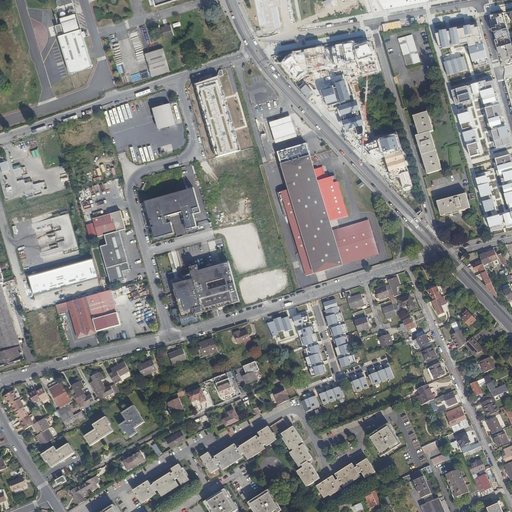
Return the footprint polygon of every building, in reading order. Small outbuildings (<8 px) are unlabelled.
[(505,12),(489,15),(494,32),(497,32),(510,29),(511,28),(511,23),(509,16),(507,17),(505,12)] [(75,15),(60,20),(65,34),(80,30),(75,15)] [(170,23),(161,26),(164,37),(173,35),(170,23)] [(58,36),(63,34),(61,25),(55,27),(58,36)] [(469,45),(483,41),(478,25),(465,28),(469,45)] [(469,45),(465,28),(456,29),(460,46),(469,45)] [(460,46),(456,29),(449,31),(453,48),(460,46)] [(511,35),(510,29),(497,32),(500,43),(498,44),(499,47),(511,43),(511,35)] [(81,30),(59,37),(70,74),(92,68),(81,30)] [(453,48),(449,31),(441,33),(445,50),(453,48)] [(206,32),(204,33),(207,45),(215,42),(213,36),(208,37),(206,32)] [(228,35),(219,38),(221,46),(230,44),(228,35)] [(411,35),(398,39),(407,66),(420,63),(411,35)] [(354,46),(353,41),(331,45),(335,65),(356,60),(356,62),(362,76),(381,70),(372,45),(370,45),(369,45),(368,42),(354,46)] [(474,62),(487,58),(483,41),(469,45),(474,62)] [(511,43),(499,47),(502,61),(511,57),(511,43)] [(298,50),(293,51),(277,64),(296,83),(309,70),(312,69),(327,66),(323,46),(298,50)] [(164,47),(146,53),(154,78),(171,72),(164,47)] [(477,73),(491,70),(487,58),(474,62),(477,73)] [(468,62),(463,64),(466,76),(472,75),(468,62)] [(463,64),(456,65),(460,78),(466,76),(463,64)] [(456,65),(449,67),(452,80),(460,78),(456,65)] [(334,83),(335,85),(320,89),(326,109),(336,105),(337,107),(344,131),(364,125),(356,100),(351,102),(350,99),(344,80),(334,83)] [(496,91),(493,81),(476,85),(479,96),(496,91)] [(470,86),(462,89),(468,111),(476,108),(470,86)] [(462,89),(452,91),(458,113),(468,111),(462,89)] [(500,104),(496,91),(479,96),(483,108),(500,104)] [(142,101),(105,111),(109,125),(146,115),(142,101)] [(170,104),(153,109),(158,129),(176,124),(170,104)] [(504,118),(500,104),(483,108),(487,123),(504,118)] [(428,112),(413,116),(418,135),(416,136),(427,174),(441,170),(429,132),(433,130),(428,112)] [(282,141),(285,150),(291,149),(288,139),(299,136),(293,116),(271,122),(277,143),(282,141)] [(507,132),(504,118),(487,123),(491,136),(507,132)] [(475,119),(462,122),(467,140),(480,136),(475,119)] [(510,143),(507,132),(491,136),(494,147),(510,143)] [(397,134),(379,139),(376,142),(363,145),(376,160),(384,157),(391,178),(399,176),(402,189),(413,186),(408,170),(405,161),(397,134)] [(484,154),(480,136),(467,140),(471,157),(484,154)] [(132,150),(135,162),(139,161),(140,164),(159,159),(156,144),(132,150)] [(283,164),(311,156),(308,144),(291,149),(285,150),(280,152),(282,159),(283,164)] [(29,153),(31,159),(37,157),(35,151),(29,153)] [(511,166),(511,158),(511,154),(510,151),(490,157),(494,172),(511,166)] [(239,154),(215,160),(218,169),(241,162),(239,154)] [(343,264),(333,230),(330,221),(315,170),(311,156),(283,164),(290,189),(282,191),(306,275),(343,264)] [(10,159),(2,161),(4,169),(0,170),(7,199),(46,189),(44,182),(36,184),(35,180),(28,182),(27,178),(19,180),(18,177),(27,174),(25,166),(16,168),(16,166),(12,166),(10,159)] [(315,170),(330,221),(338,218),(337,216),(340,215),(341,217),(348,215),(338,180),(337,181),(335,175),(334,175),(326,177),(326,176),(324,170),(324,169),(325,167),(325,166),(323,165),(321,166),(320,167),(320,168),(315,170)] [(511,179),(511,166),(494,172),(498,184),(503,182),(511,179)] [(488,172),(477,174),(480,186),(491,183),(488,172)] [(511,179),(503,182),(511,209),(511,208),(511,179)] [(494,195),(491,183),(480,186),(483,197),(493,195),(494,195)] [(153,227),(156,238),(174,233),(171,222),(171,223),(168,223),(166,216),(169,216),(181,212),(183,212),(185,219),(188,229),(199,226),(196,213),(203,211),(196,187),(190,189),(145,201),(152,225),(154,224),(155,227),(153,227)] [(465,193),(442,200),(446,215),(469,208),(465,193)] [(498,212),(494,195),(493,195),(483,197),(488,214),(498,212)] [(440,216),(446,215),(442,200),(436,202),(440,216)] [(120,211),(93,218),(98,237),(105,235),(119,231),(125,229),(120,211)] [(511,227),(511,212),(501,215),(502,218),(505,230),(511,227)] [(505,230),(502,218),(489,221),(492,232),(505,230)] [(344,227),(333,230),(343,264),(379,253),(369,219),(348,226),(348,228),(345,229),(344,227)] [(130,269),(119,231),(105,235),(107,244),(101,246),(111,282),(125,278),(123,271),(130,269)] [(491,262),(498,259),(495,251),(487,254),(491,262)] [(484,265),(491,262),(487,254),(487,253),(479,256),(481,259),(484,265)] [(478,267),(481,273),(482,272),(486,270),(484,265),(481,259),(474,262),(475,264),(473,265),(472,265),(474,269),(478,267)] [(203,312),(240,302),(229,261),(199,269),(198,265),(190,267),(192,272),(178,276),(176,269),(173,270),(174,277),(168,278),(180,318),(203,312)] [(482,272),(487,284),(492,282),(487,271),(486,270),(482,272)] [(389,280),(395,296),(398,295),(396,288),(401,286),(397,278),(389,280)] [(0,281),(0,365),(4,365),(15,361),(24,358),(21,347),(0,281)] [(496,297),(499,296),(492,282),(487,284),(485,285),(496,297)] [(389,296),(393,295),(390,285),(376,289),(379,300),(389,296)] [(432,301),(441,298),(437,287),(431,290),(431,289),(428,290),(431,298),(433,297),(433,298),(431,298),(432,301)] [(111,289),(106,290),(103,291),(87,296),(97,332),(121,325),(111,289)] [(361,295),(348,299),(350,306),(351,309),(364,305),(364,303),(362,298),(361,295)] [(410,295),(400,299),(402,307),(407,305),(409,310),(415,308),(410,295)] [(97,333),(97,332),(87,296),(67,302),(70,310),(78,339),(97,333)] [(338,297),(323,302),(330,325),(345,321),(338,297)] [(441,298),(432,301),(438,315),(444,313),(441,306),(446,304),(446,303),(447,304),(445,299),(444,299),(443,297),(441,298)] [(67,302),(56,305),(58,313),(70,310),(67,302)] [(396,315),(393,305),(383,309),(386,319),(396,315)] [(465,314),(462,316),(468,325),(476,319),(469,310),(468,311),(467,309),(464,312),(465,314)] [(266,321),(271,337),(296,329),(296,327),(308,323),(305,312),(291,316),(290,313),(266,321)] [(367,317),(355,321),(358,331),(370,327),(369,323),(367,317)] [(406,325),(405,325),(405,328),(407,327),(408,330),(411,329),(415,327),(411,318),(404,321),(406,325)] [(339,357),(342,368),(357,364),(349,334),(349,333),(347,323),(330,328),(333,337),(334,337),(339,357)] [(403,323),(400,324),(401,326),(398,328),(399,331),(402,331),(403,333),(406,332),(403,323)] [(301,328),(304,345),(318,343),(315,326),(301,328)] [(240,331),(235,333),(239,344),(243,342),(250,339),(246,331),(241,333),(240,331)] [(463,345),(475,358),(485,354),(482,351),(479,348),(480,346),(472,337),(468,341),(465,334),(463,331),(461,332),(452,335),(458,350),(462,348),(463,345)] [(51,333),(42,336),(46,346),(55,342),(51,333)] [(383,336),(379,337),(383,347),(393,344),(389,334),(387,335),(383,336)] [(429,341),(425,334),(424,335),(417,338),(416,338),(420,346),(429,341)] [(505,342),(510,337),(508,334),(502,340),(505,342)] [(262,354),(271,352),(269,338),(259,340),(262,354)] [(207,341),(200,343),(204,356),(218,351),(215,340),(207,342),(207,341)] [(322,344),(305,348),(312,377),(329,373),(322,344)] [(432,347),(423,351),(428,361),(437,357),(432,347)] [(184,348),(170,352),(173,363),(187,358),(184,348)] [(487,359),(486,357),(479,360),(480,362),(484,373),(497,368),(492,357),(487,359)] [(153,361),(139,367),(143,377),(157,370),(153,361)] [(259,370),(255,361),(243,366),(247,376),(243,377),(247,384),(258,379),(254,372),(259,370)] [(113,372),(109,374),(115,383),(116,384),(122,381),(120,377),(129,372),(124,362),(111,369),(113,372)] [(440,364),(429,369),(433,379),(444,374),(440,364)] [(356,392),(397,379),(393,366),(352,379),(356,392)] [(116,393),(120,391),(116,384),(115,383),(107,388),(105,385),(103,386),(100,381),(102,380),(105,378),(100,371),(92,377),(94,381),(90,383),(101,400),(115,391),(116,393)] [(214,378),(216,384),(229,379),(234,391),(239,389),(232,371),(214,378)] [(490,375),(484,378),(488,386),(492,395),(493,398),(508,391),(505,385),(496,389),(493,384),(495,383),(494,380),(492,381),(490,375)] [(81,381),(79,377),(70,382),(72,386),(81,381)] [(230,394),(235,392),(234,391),(229,379),(216,384),(222,398),(227,396),(230,394)] [(77,394),(73,396),(81,409),(84,407),(96,400),(92,395),(87,398),(85,394),(83,395),(81,391),(82,390),(85,388),(81,381),(72,386),(74,389),(77,394)] [(482,392),(477,381),(471,384),(476,395),(482,392)] [(72,401),(60,382),(50,388),(61,407),(72,401)] [(319,392),(319,394),(302,400),(306,412),(347,398),(342,384),(319,392)] [(434,399),(428,385),(427,385),(422,387),(419,389),(421,394),(423,399),(425,403),(430,401),(434,399)] [(273,392),(279,405),(289,400),(284,387),(273,392)] [(42,402),(49,398),(44,388),(37,393),(41,400),(42,402)] [(207,401),(202,388),(189,393),(193,403),(200,399),(202,403),(207,401)] [(9,404),(11,403),(19,398),(14,390),(9,392),(4,395),(9,404)] [(34,404),(41,400),(37,393),(35,391),(28,395),(34,404)] [(444,396),(444,395),(441,396),(442,401),(446,400),(448,406),(458,402),(453,392),(444,396)] [(20,397),(19,398),(11,403),(15,411),(24,406),(25,406),(20,397)] [(180,398),(169,402),(174,413),(184,409),(180,398)] [(244,406),(241,399),(235,402),(238,409),(244,406)] [(494,413),(488,400),(486,401),(476,405),(478,410),(479,409),(483,418),(494,413)] [(281,411),(289,407),(289,406),(293,404),(292,402),(289,403),(288,401),(279,406),(281,411)] [(441,412),(440,408),(436,406),(434,401),(430,402),(435,414),(441,412)] [(83,413),(82,410),(75,414),(69,404),(57,411),(59,414),(66,427),(68,429),(68,430),(86,419),(83,413)] [(29,415),(24,406),(15,411),(19,420),(20,420),(29,415)] [(119,425),(125,434),(126,432),(129,436),(137,431),(135,429),(143,423),(133,406),(122,413),(127,421),(119,425)] [(134,406),(133,406),(143,423),(145,423),(134,406)] [(447,413),(456,432),(468,426),(460,408),(447,413)] [(478,410),(482,420),(495,414),(494,413),(483,418),(479,409),(478,410)] [(239,420),(235,410),(229,413),(231,417),(224,420),(226,426),(239,420)] [(20,420),(26,429),(33,425),(34,424),(35,424),(30,414),(29,415),(20,420)] [(204,427),(208,425),(205,417),(200,419),(204,427)] [(41,440),(44,445),(54,439),(49,429),(51,428),(45,418),(35,424),(34,424),(38,430),(36,430),(39,435),(37,436),(39,440),(41,440)] [(105,418),(93,425),(96,429),(86,436),(92,445),(106,436),(105,434),(112,430),(109,425),(105,418)] [(487,423),(492,434),(502,430),(497,418),(487,423)] [(222,469),(242,457),(241,455),(244,454),(247,460),(264,449),(263,447),(265,446),(266,446),(282,436),(291,451),(293,450),(294,452),(292,454),(301,468),(302,467),(304,469),(299,472),(308,487),(320,480),(309,463),(312,460),(303,446),(300,448),(299,446),(303,443),(291,425),(287,428),(282,420),(269,429),(268,427),(258,434),(260,437),(258,438),(256,437),(237,449),(234,444),(212,459),(208,452),(201,457),(211,473),(218,468),(216,465),(219,464),(222,469)] [(400,442),(388,425),(368,438),(379,456),(400,442)] [(470,442),(465,430),(458,433),(463,445),(470,442)] [(165,441),(170,450),(185,440),(180,432),(165,441)] [(503,433),(493,438),(497,447),(507,442),(503,433)] [(425,454),(440,448),(437,440),(422,447),(425,454)] [(461,448),(464,454),(470,451),(476,448),(475,445),(474,442),(461,448)] [(158,456),(163,453),(157,443),(152,446),(158,456)] [(55,447),(43,454),(48,462),(51,466),(59,461),(60,463),(73,454),(68,444),(57,451),(55,447)] [(483,448),(482,446),(476,448),(470,451),(472,454),(483,448)] [(140,452),(132,457),(136,465),(145,461),(140,452)] [(434,466),(446,461),(445,458),(443,454),(431,460),(434,466)] [(136,465),(132,457),(123,462),(128,470),(136,465)] [(480,463),(477,462),(478,463),(481,470),(486,468),(483,461),(480,463)] [(353,466),(336,476),(338,480),(336,482),(333,478),(318,487),(326,499),(341,490),(340,489),(342,487),(343,488),(361,478),(360,476),(362,475),(365,480),(375,473),(368,462),(355,470),(353,466)] [(471,464),(469,465),(473,475),(475,474),(473,471),(475,471),(475,472),(481,470),(478,463),(477,462),(471,464)] [(134,491),(141,502),(156,493),(155,492),(158,490),(161,496),(178,485),(175,479),(177,478),(182,485),(189,481),(179,465),(171,470),(173,472),(151,485),(149,481),(134,491)] [(454,471),(451,473),(459,490),(467,486),(462,475),(461,475),(458,470),(454,471)] [(469,492),(467,486),(459,490),(451,473),(446,475),(448,480),(447,480),(449,484),(448,485),(447,487),(448,489),(449,489),(450,491),(452,491),(455,498),(460,496),(469,492)] [(495,491),(493,487),(485,491),(479,477),(478,473),(475,474),(473,475),(476,482),(482,497),(495,491)] [(487,474),(479,477),(485,491),(493,487),(487,474)] [(67,481),(64,475),(55,480),(58,484),(62,482),(62,484),(67,481)] [(91,488),(93,491),(99,488),(97,484),(100,482),(96,476),(93,478),(87,481),(87,482),(91,488)] [(423,476),(416,479),(419,486),(417,487),(419,491),(421,491),(423,497),(431,493),(423,476)] [(23,477),(10,482),(13,490),(26,485),(25,482),(24,479),(23,477)] [(81,485),(77,487),(83,497),(88,494),(87,491),(91,488),(87,482),(81,486),(81,485)] [(71,491),(79,504),(85,501),(83,497),(77,487),(71,491)] [(206,501),(213,511),(234,511),(237,510),(225,489),(206,501)] [(379,501),(375,491),(366,495),(369,503),(371,502),(372,506),(377,504),(377,503),(379,501)] [(270,492),(249,504),(254,511),(277,511),(281,509),(270,492)] [(423,497),(426,504),(434,500),(431,493),(423,497)] [(444,511),(450,511),(443,496),(439,497),(439,498),(444,511)] [(444,511),(439,498),(434,500),(426,504),(421,506),(423,511),(444,511)] [(355,501),(350,503),(353,510),(353,511),(359,510),(355,501)] [(503,511),(499,502),(487,508),(489,511),(503,511)]
